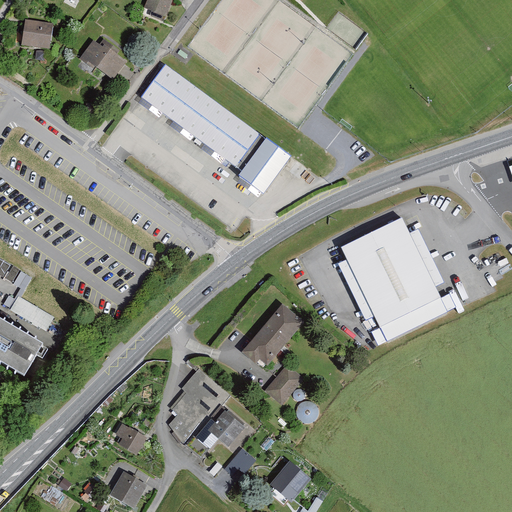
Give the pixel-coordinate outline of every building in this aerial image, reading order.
[(173,0),(148,0),(144,10),(166,19),(173,0)] [(53,28),(26,24),(23,47),(50,51),(53,28)] [(122,61),(94,41),(83,57),(111,76),(122,61)] [(239,180),(263,198),(293,158),(165,66),(141,100),(243,174),(239,180)] [(403,216),(341,246),(348,259),(340,262),(367,318),(375,314),(380,325),(442,295),(438,287),(446,283),(419,227),(411,231),(403,216)] [(0,274),(13,282),(20,270),(0,258),(0,274)] [(21,270),(13,284),(24,291),(32,277),(21,270)] [(305,325),(284,307),(242,355),(256,367),(260,362),(268,368),(305,325)] [(0,314),(0,360),(29,378),(49,344),(0,314)] [(288,365),(267,392),(283,405),(304,378),(288,365)] [(232,396),(199,366),(176,392),(181,396),(168,410),(178,419),(171,427),(204,456),(218,440),(229,450),(246,430),(221,408),(232,396)] [(317,402),(298,402),(298,422),(317,422),(317,402)] [(122,436),(118,442),(139,454),(149,437),(122,422),(116,433),(122,436)] [(227,468),(243,480),(257,458),(241,447),(227,468)] [(290,464),(270,487),(292,505),(311,481),(290,464)] [(126,473),(114,493),(137,506),(149,485),(126,473)] [(311,511),(303,508),(300,511),(316,511),(320,504),(314,502),(311,511)]
